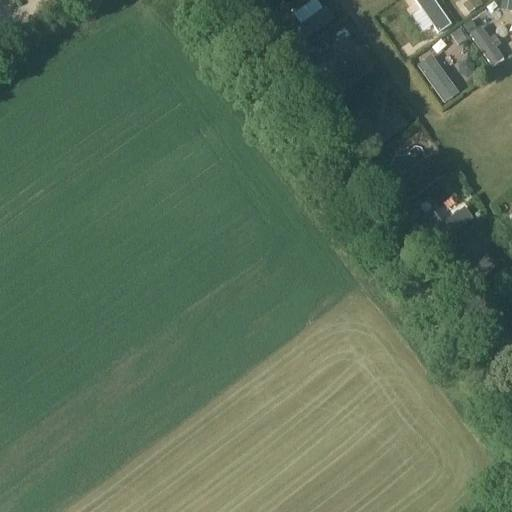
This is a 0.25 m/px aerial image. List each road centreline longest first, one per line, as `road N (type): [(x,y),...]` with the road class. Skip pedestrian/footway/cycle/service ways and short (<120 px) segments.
road 1 (unclassified): [(511,415),(415,296),(204,0)]
road 2 (unknown): [(346,0),(430,117)]
